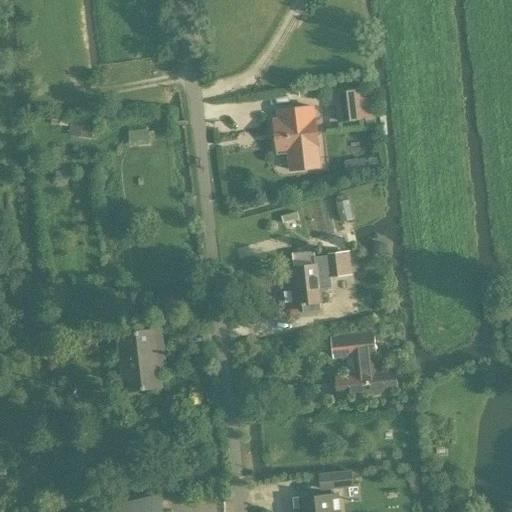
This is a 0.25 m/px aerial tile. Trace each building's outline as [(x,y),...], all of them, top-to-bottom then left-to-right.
[(361,119),(358,91),(336,93),(339,121),(361,119)] [(278,151),(288,150),(290,170),(320,167),(315,118),(289,121),(289,118),(274,120),(278,151)] [(293,304),(300,304),(301,311),(319,310),(317,287),(327,287),(326,277),(344,275),(352,274),(350,250),(327,253),(327,255),(327,257),(313,258),(314,265),(292,267),(294,287),(291,287),(293,304)] [(156,360),(163,359),(159,329),(118,334),(125,391),(161,386),(159,368),(157,368),(156,360)] [(66,337),(68,352),(80,350),(78,335),(66,337)] [(354,356),(356,373),(336,375),(338,395),(398,389),(395,369),(375,371),(374,355),(376,354),(374,335),(332,338),(334,358),(354,356)] [(321,489),(353,485),(351,471),(319,475),(321,489)] [(163,511),(162,494),(112,504),(113,511),(163,511)] [(339,511),(337,494),(301,498),(302,511),(339,511)]
